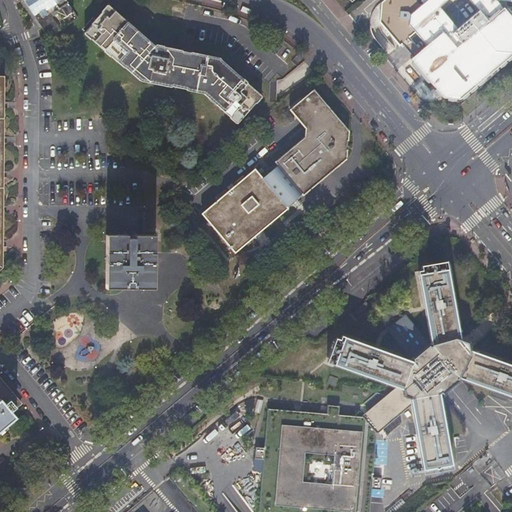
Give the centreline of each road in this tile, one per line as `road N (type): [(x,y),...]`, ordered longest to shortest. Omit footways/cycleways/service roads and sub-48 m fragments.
road 1 (secondary): [(56,511),(443,190)]
road 2 (secondary): [(431,175),(86,468)]
road 3 (residential): [(8,0),(32,80),(29,283),(0,315)]
road 4 (tertiary): [(252,0),(307,31),(431,175)]
road 5 (tertiary): [(449,160),(309,0)]
road 6 (residential): [(86,468),(0,356)]
